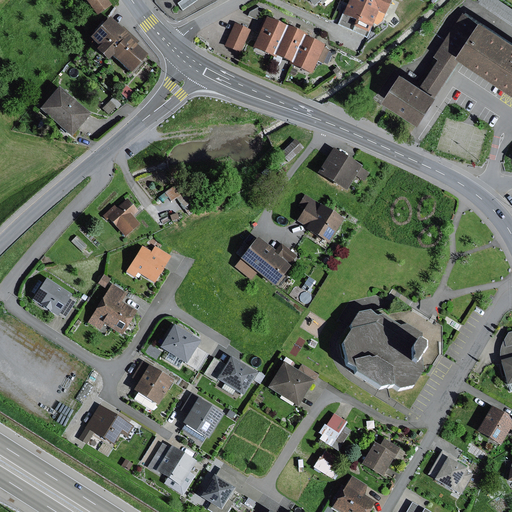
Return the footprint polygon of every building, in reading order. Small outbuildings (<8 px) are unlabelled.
[(107,0),(83,0),(96,17),(111,6),(107,0)] [(198,0),(182,0),(177,4),(182,11),(198,0)] [(305,0),(312,8),(322,0),(305,0)] [(391,0),(349,0),(343,16),(355,21),(353,27),(368,34),(377,13),(385,16),(391,0)] [(511,8),(499,0),(479,0),(478,2),(511,24),(511,8)] [(249,13),(247,16),(257,21),(262,9),(259,7),(249,13)] [(439,59),(422,85),(437,95),(462,59),(458,56),(481,22),(464,11),(435,55),(439,59)] [(131,38),(109,17),(89,38),(99,48),(96,51),(107,61),(112,57),(130,74),(147,56),(129,39),(131,38)] [(287,28),(264,17),(257,33),(259,34),(252,48),(275,59),(276,57),(274,56),(287,28)] [(511,40),(482,20),(481,22),(458,56),(462,59),(511,91),(511,40)] [(250,30),(234,23),(224,47),(240,54),(250,30)] [(287,27),(287,28),(274,56),(276,57),(289,63),(291,64),(304,37),(306,38),(307,36),(287,27)] [(324,46),(306,38),(304,37),(291,64),(289,63),(288,65),(292,66),(311,75),(317,62),(323,65),(329,51),(324,48),(324,46)] [(422,85),(402,72),(384,100),(420,124),(439,96),(437,95),(422,85)] [(91,115),(58,88),(39,111),(72,138),(85,123),(91,115)] [(114,98),(103,109),(110,115),(120,105),(114,98)] [(295,139),(278,154),(287,164),(304,149),(295,139)] [(362,167),(333,149),(317,174),(345,191),(355,176),(364,181),(369,173),(361,169),(362,167)] [(344,220),(305,196),(300,204),(306,208),(297,222),(307,228),(305,231),(328,245),(344,220)] [(114,206),(102,217),(106,221),(109,219),(124,238),(139,225),(132,217),(138,212),(127,199),(116,208),(114,206)] [(87,246),(77,236),(71,242),(81,252),(87,246)] [(275,251),(257,236),(249,246),(244,243),(234,254),(241,259),(234,268),(251,281),(257,273),(274,287),(289,268),(288,267),(297,256),(281,243),(275,251)] [(151,252),(142,247),(126,273),(135,278),(137,273),(154,284),(171,257),(154,247),(151,252)] [(111,280),(103,275),(97,284),(105,289),(111,280)] [(314,281),(309,277),(304,284),(310,288),(314,281)] [(72,296),(46,279),(32,301),(57,317),(58,315),(64,319),(76,301),(71,297),(72,296)] [(127,294),(111,284),(87,323),(99,331),(104,324),(122,335),(136,312),(121,303),(127,294)] [(369,311),(356,314),(348,327),(349,331),(340,346),(345,367),(353,371),(354,376),(378,391),(391,389),(398,392),(413,389),(424,370),(422,357),(428,348),(427,341),(423,339),(422,333),(408,324),(400,326),(383,315),(377,316),(369,311)] [(200,342),(173,326),(159,349),(197,372),(208,355),(197,348),(200,342)] [(511,332),(508,334),(503,341),(505,349),(511,346),(511,332)] [(511,346),(505,349),(503,341),(501,346),(500,351),(500,356),(500,361),(511,358),(511,346)] [(257,374),(230,358),(225,366),(214,359),(203,376),(217,384),(218,382),(243,397),(257,374)] [(511,358),(500,361),(506,386),(507,386),(509,393),(511,392),(511,358)] [(173,381),(141,362),(131,379),(138,383),(133,392),(157,407),(173,381)] [(297,371),(283,362),(267,389),(297,408),(313,382),(314,383),(318,376),(301,365),(297,371)] [(223,415),(190,395),(180,411),(187,415),(182,424),(208,440),(223,415)] [(134,427),(99,406),(85,429),(113,446),(120,434),(127,438),(134,427)] [(507,417),(491,408),(477,433),(501,446),(510,430),(511,433),(511,419),(510,421),(507,417)] [(347,423),(333,414),(326,426),(324,425),(318,434),(321,436),(319,440),(338,452),(351,431),(345,427),(347,423)] [(93,434),(85,429),(78,440),(87,445),(93,434)] [(379,446),(374,443),(361,465),(382,478),(393,459),(394,460),(400,449),(383,439),(379,446)] [(170,449),(162,444),(147,468),(166,480),(163,484),(183,496),(195,476),(190,473),(196,462),(171,447),(170,449)] [(427,475),(435,479),(447,459),(455,463),(457,459),(442,450),(427,475)] [(338,469),(319,458),(312,468),(332,480),(338,469)] [(455,463),(447,459),(435,479),(434,481),(453,492),(454,491),(461,495),(473,475),(466,471),(466,470),(455,463)] [(133,465),(125,460),(121,467),(128,471),(133,465)] [(215,477),(213,476),(200,498),(221,511),(234,489),(233,488),(236,484),(235,479),(220,470),(215,477)] [(370,488),(352,476),(332,508),(337,511),(369,511),(375,503),(365,497),(370,488)] [(255,503),(248,498),(244,504),(252,509),(255,503)] [(422,511),(423,510),(412,503),(406,511),(422,511)]
